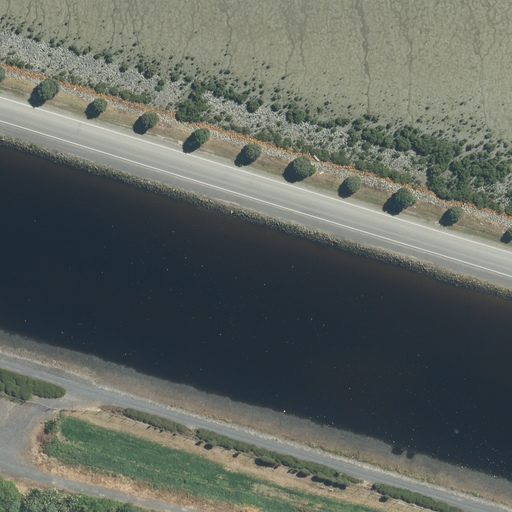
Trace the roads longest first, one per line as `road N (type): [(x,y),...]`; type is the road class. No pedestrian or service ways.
road 1 (unclassified): [(511,265),(0,110)]
road 2 (track): [(175,511),(0,461)]
